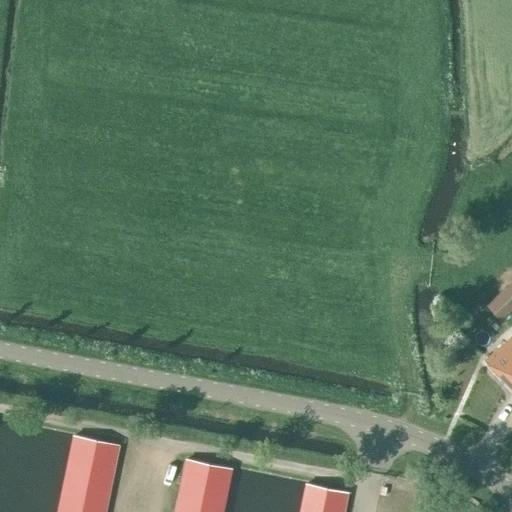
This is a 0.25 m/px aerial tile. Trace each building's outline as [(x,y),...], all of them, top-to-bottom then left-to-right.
[(500,319),(511,308),(511,281),(487,305),(500,319)] [(511,334),(484,361),(511,390),(511,334)] [(102,511),(116,443),(74,435),(58,511),(102,511)] [(219,511),(229,467),(187,458),(175,511),(219,511)] [(340,511),(345,491),(306,483),(300,511),(340,511)]
